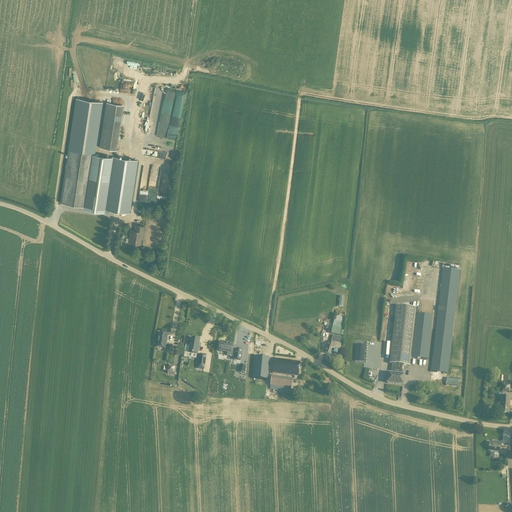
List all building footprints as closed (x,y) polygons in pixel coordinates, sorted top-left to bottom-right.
[(123,92),(132,94),(134,81),(122,80),(121,86),(125,86),(124,90),(123,90),(123,92)] [(61,203),(84,206),(84,209),(104,212),(105,210),(130,214),(138,161),(94,154),(102,102),(76,98),(61,203)] [(105,101),(99,147),(116,149),(122,104),(105,101)] [(165,200),(167,169),(160,169),(158,199),(165,200)] [(138,225),(137,231),(131,230),(130,239),(131,239),(130,243),(140,244),(141,238),(142,238),(144,226),(138,225)] [(460,270),(442,268),(430,372),(448,374),(452,334),(460,270)] [(406,288),(407,282),(410,282),(412,276),(405,274),(402,287),(406,288)] [(403,385),(404,375),(401,375),(402,366),(409,367),(416,309),(396,306),(389,364),(392,365),(391,374),(388,374),(387,384),(403,385)] [(428,359),(433,315),(416,313),(411,358),(428,359)] [(331,333),(340,335),(342,326),(333,324),(331,333)] [(167,335),(159,333),(156,347),(165,349),(167,335)] [(339,344),(341,339),(333,336),(331,343),(328,342),(324,353),(331,355),(333,348),(339,350),(341,345),(339,344)] [(186,346),(184,358),(188,359),(188,358),(189,354),(192,354),(192,355),(194,355),(194,354),(197,355),(200,339),(191,338),(190,346),(186,346)] [(221,343),(219,351),(228,352),(227,356),(234,357),(234,360),(241,361),(242,351),(236,350),(233,350),(233,345),(221,343)] [(256,357),(254,379),(267,380),(269,358),(256,357)] [(300,363),(275,359),(273,373),(298,376),(300,363)] [(271,386),(270,390),(279,392),(290,393),(292,379),(272,376),(270,386),(271,386)] [(459,380),(447,378),(445,386),(457,388),(459,380)] [(511,383),(498,383),(497,391),(507,392),(507,396),(510,396),(510,392),(511,392),(511,383)] [(498,397),(497,402),(500,402),(500,413),(509,414),(510,398),(501,397),(498,397)] [(488,451),(494,452),(494,453),(494,458),(498,458),(498,452),(500,452),(501,443),(497,442),(497,443),(489,442),(488,451)]
